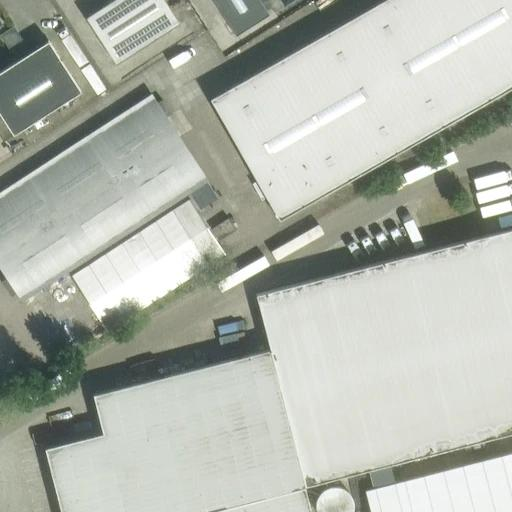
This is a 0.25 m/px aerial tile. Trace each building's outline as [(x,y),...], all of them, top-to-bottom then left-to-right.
[(165,0),(112,0),(85,17),(116,64),(145,45),(165,32),(180,23),(165,0)] [(279,218),(511,86),(511,0),(382,0),(210,98),(279,218)] [(270,14),(260,0),(213,0),(236,36),(270,14)] [(184,52),(188,60),(213,44),(209,37),(184,52)] [(48,40),(0,71),(0,113),(13,134),(81,91),(48,40)] [(17,57),(28,49),(23,41),(11,48),(17,57)] [(151,94),(0,192),(0,266),(8,278),(2,281),(11,295),(16,292),(22,300),(207,180),(166,117),(171,113),(162,100),(157,103),(151,94)] [(190,199),(72,276),(107,331),(226,254),(190,199)] [(228,218),(211,229),(218,240),(235,229),(228,218)] [(511,227),(487,235),(256,294),(270,350),(93,394),(103,433),(45,447),(61,511),(311,511),(305,486),(368,470),(369,469),(391,464),(392,463),(511,432),(511,227)] [(374,488),(364,491),(369,511),(511,511),(511,452),(395,483),(391,464),(369,469),(374,488)] [(338,491),(347,511),(367,503),(358,482),(338,491)]
